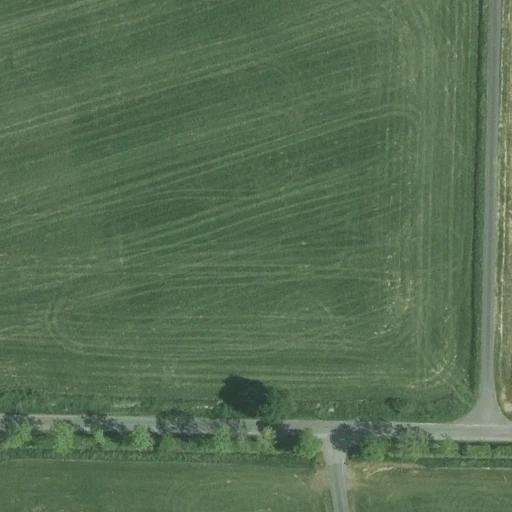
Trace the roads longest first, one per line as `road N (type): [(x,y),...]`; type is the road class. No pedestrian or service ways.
road 1 (unclassified): [(0,422),(486,432)]
road 2 (unclassified): [(495,0),(486,432)]
